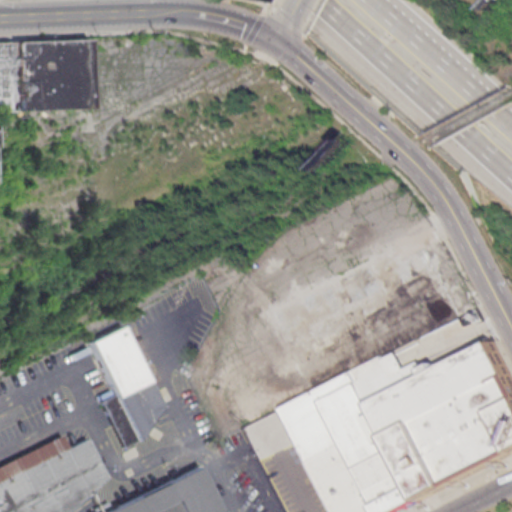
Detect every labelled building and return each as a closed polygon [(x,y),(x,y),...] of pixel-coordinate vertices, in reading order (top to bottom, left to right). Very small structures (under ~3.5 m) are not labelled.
[(0,111),(90,107),(86,39),(0,41),(0,111)] [(392,511),(511,452),(511,367),(484,311),(285,410),(335,511),(392,511)] [(121,325),(85,339),(105,389),(96,392),(115,439),(160,421),(121,325)] [(104,475),(64,511),(0,511),(0,464),(58,435),(65,448),(82,438),(104,475)] [(205,468),(226,511),(114,511),(117,511),(205,468)]
